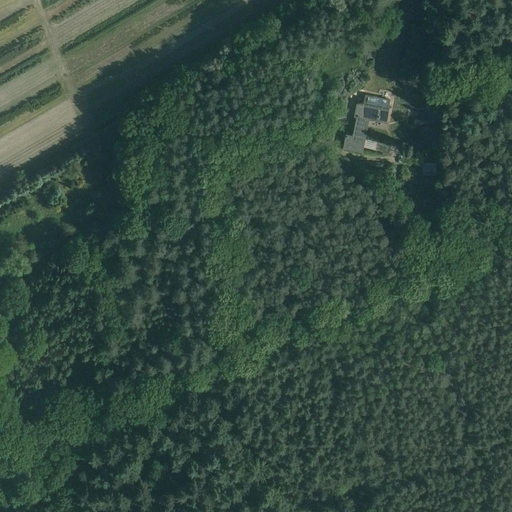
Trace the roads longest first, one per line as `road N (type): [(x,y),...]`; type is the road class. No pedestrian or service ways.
road 1 (track): [(16,447),(511,230)]
road 2 (track): [(426,267),(503,511)]
